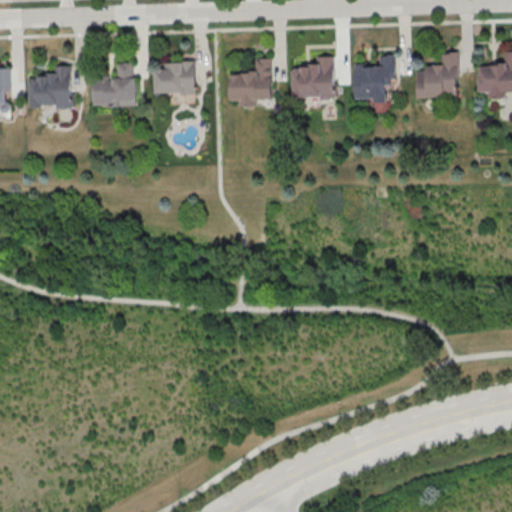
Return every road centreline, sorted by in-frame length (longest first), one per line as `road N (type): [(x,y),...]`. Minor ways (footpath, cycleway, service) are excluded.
road 1 (residential): [(511,0),(0,17)]
road 2 (tertiary): [(233,511),(388,437),(511,403)]
